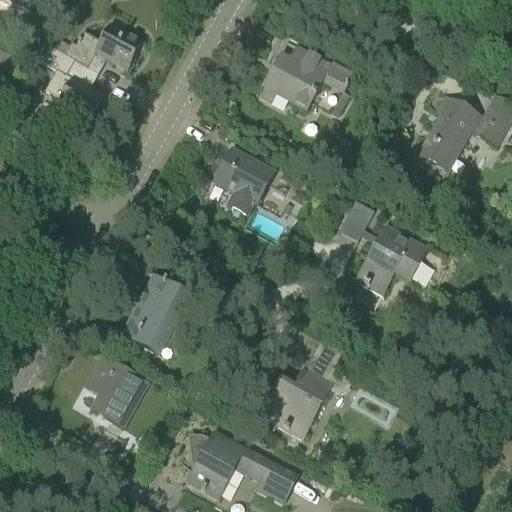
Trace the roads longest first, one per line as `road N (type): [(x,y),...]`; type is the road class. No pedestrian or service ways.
road 1 (unclassified): [(106,229),(236,0)]
road 2 (unknown): [(106,229),(250,287),(275,304),(292,354)]
road 3 (unclassified): [(0,421),(106,229)]
road 4 (unknown): [(5,412),(153,483)]
